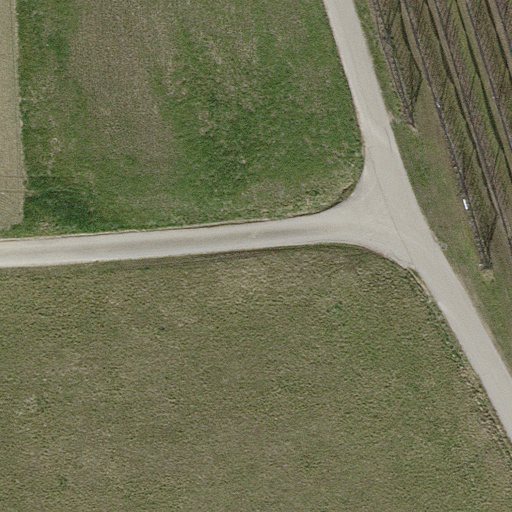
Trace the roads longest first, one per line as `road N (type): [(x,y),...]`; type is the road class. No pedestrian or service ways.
road 1 (track): [(338,0),(404,217),(511,402)]
road 2 (track): [(404,217),(0,254)]
